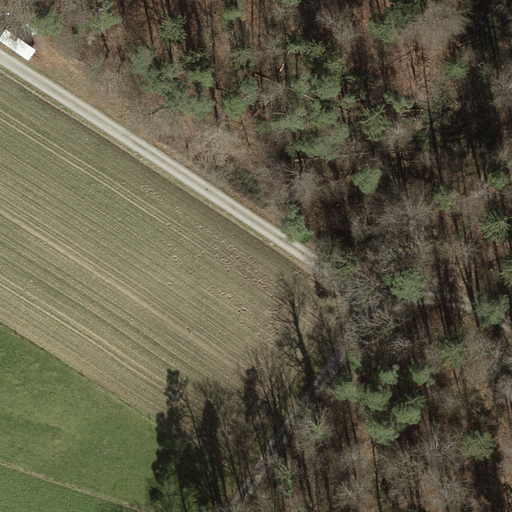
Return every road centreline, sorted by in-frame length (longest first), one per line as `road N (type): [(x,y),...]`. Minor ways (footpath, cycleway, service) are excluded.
road 1 (track): [(0,56),(374,304)]
road 2 (track): [(374,304),(237,511)]
road 3 (track): [(374,304),(430,295),(475,301),(511,320)]
